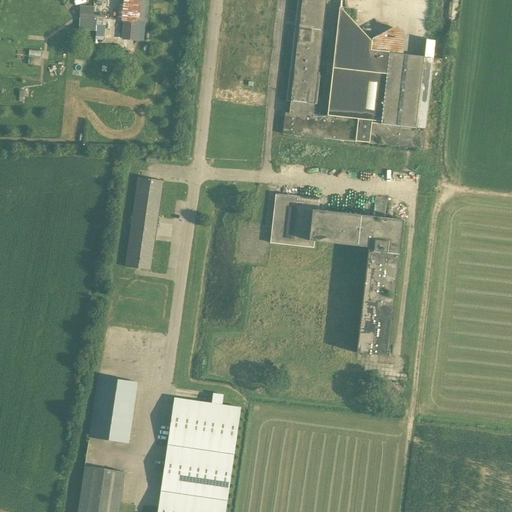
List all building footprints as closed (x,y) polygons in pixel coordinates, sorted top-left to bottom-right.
[(120,2),(118,21),(138,23),(138,22),(147,23),(149,0),(123,0),(123,2),(120,2)] [(315,104),(326,0),(297,0),(286,101),(315,104)] [(80,20),(94,20),(94,6),(80,6),(80,20)] [(123,22),(122,39),(137,40),(138,24),(123,22)] [(379,52),(368,144),(423,150),(425,129),(433,58),(435,41),(426,40),(425,57),(423,57),(379,52)] [(356,142),(359,119),(285,111),(282,134),(356,142)] [(147,179),(139,177),(134,207),(159,211),(163,181),(147,179)] [(314,248),(315,241),(368,247),(356,353),(388,357),(404,220),(318,210),(319,198),(276,194),(270,243),(314,248)] [(159,211),(134,207),(130,237),(154,240),(159,211)] [(135,268),(150,270),(154,240),(130,237),(126,267),(135,268)] [(129,443),(138,382),(97,376),(89,437),(129,443)] [(212,410),(180,405),(165,509),(164,511),(219,511),(234,413),(212,410)] [(118,511),(120,504),(125,472),(85,466),(77,511),(118,511)]
